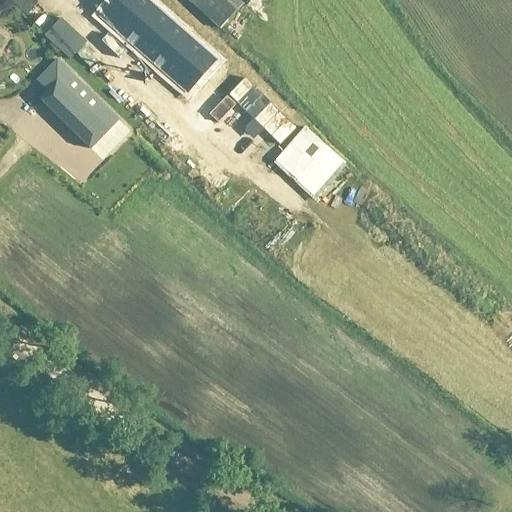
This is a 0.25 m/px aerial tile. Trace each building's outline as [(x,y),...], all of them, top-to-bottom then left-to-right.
[(4,0),(25,17),(40,0),(4,0)] [(118,0),(102,19),(144,55),(170,25),(140,0),(118,0)] [(224,30),(236,19),(217,0),(178,0),(197,20),(206,11),(224,30)] [(213,61),(170,25),(144,55),(187,92),(213,61)] [(56,62),(44,74),(55,84),(66,72),(56,62)] [(45,92),(37,101),(89,151),(117,122),(66,72),(55,84),(44,74),(35,82),(45,92)] [(303,130),(273,163),(314,201),(333,180),(344,168),(303,130)] [(0,153),(0,198),(3,201),(30,171),(4,148),(0,153)]
